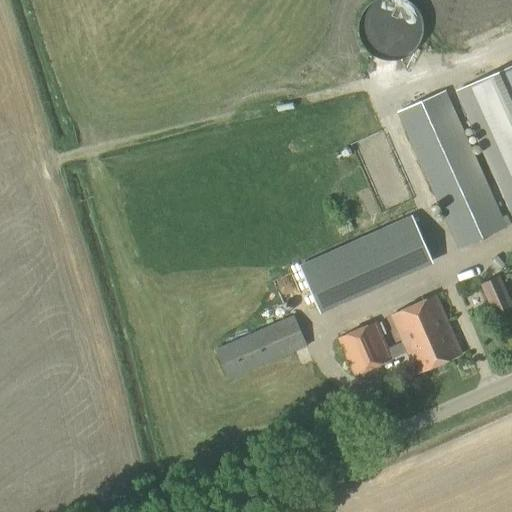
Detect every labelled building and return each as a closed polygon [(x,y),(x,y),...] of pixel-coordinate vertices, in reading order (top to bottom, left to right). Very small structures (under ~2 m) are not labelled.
[(511,212),(511,67),(458,91),(511,212)] [(460,248),(506,228),(449,100),(445,91),(399,111),(403,121),(460,248)] [(301,256),(319,304),(436,259),(387,133),(360,144),(390,222),(301,256)] [(462,355),(436,296),(392,316),(404,343),(387,350),(376,323),(339,339),(355,376),(391,360),(392,360),(408,353),(418,375),(462,355)] [(229,380),(251,371),(306,347),(293,317),(238,341),(216,351),(229,380)]
